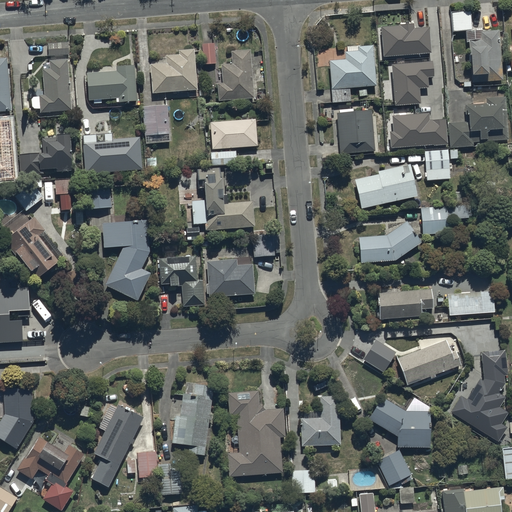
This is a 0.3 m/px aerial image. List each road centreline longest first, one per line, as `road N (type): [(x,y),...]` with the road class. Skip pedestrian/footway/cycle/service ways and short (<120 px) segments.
road 1 (residential): [(283,0),(309,296)]
road 2 (residential): [(0,15),(203,0)]
road 3 (residential): [(278,332),(83,349)]
